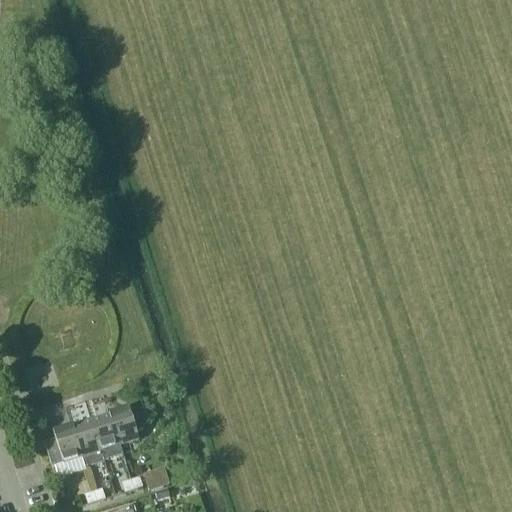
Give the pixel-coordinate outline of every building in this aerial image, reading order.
[(138,441),(136,433),(142,431),(145,426),(143,420),(138,418),(131,419),(128,410),(109,416),(119,448),(138,441)] [(109,416),(91,422),(99,449),(100,451),(100,453),(103,462),(110,460),(122,456),(119,448),(109,416)] [(91,422),(72,428),(81,456),(82,459),(85,468),(103,462),(100,453),(100,451),(99,449),(91,422)] [(55,442),(44,446),(51,469),(63,466),(82,459),(81,456),(72,428),(53,434),(55,442)] [(163,469),(154,472),(160,490),(168,487),(163,469)] [(130,482),(134,492),(141,490),(138,480),(130,482)] [(123,495),(134,492),(130,482),(120,485),(123,495)] [(158,503),(170,499),(167,491),(155,495),(158,503)] [(93,494),(96,504),(104,501),(101,492),(93,494)] [(86,506),(96,504),(93,494),(83,497),(86,506)]
